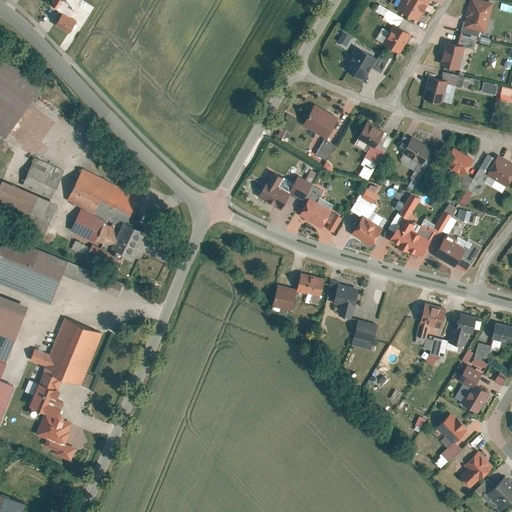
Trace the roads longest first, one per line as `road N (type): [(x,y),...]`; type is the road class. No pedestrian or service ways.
road 1 (unclassified): [(71,511),(203,204)]
road 2 (unclassified): [(0,8),(147,161),(203,204)]
road 3 (residential): [(203,204),(292,242),(465,289)]
road 4 (unclassified): [(203,204),(283,66)]
road 5 (residential): [(511,137),(380,103)]
road 6 (residential): [(443,0),(380,103)]
